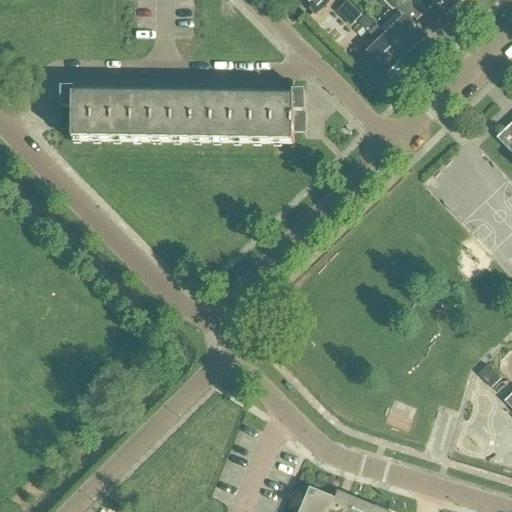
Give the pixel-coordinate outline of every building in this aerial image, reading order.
[(297,0),(316,19),(335,0),(297,0)] [(365,0),(353,0),(337,14),(352,31),(375,11),(365,0)] [(422,20),(404,3),(401,0),(388,0),(383,5),(393,15),(395,13),(398,16),(382,34),(381,34),(406,60),(424,43),(412,30),(422,20)] [(446,21),(466,1),(464,0),(407,0),(404,3),(422,20),(434,9),(446,21)] [(369,38),(378,30),(368,20),(359,28),(369,38)] [(388,77),(406,60),(381,34),(382,34),(378,30),(369,38),(379,48),(369,57),(388,77)] [(306,137),(306,99),(62,96),(61,134),(74,134),(74,146),(294,149),(295,137),(306,137)] [(511,130),(499,143),(511,156),(511,130)] [(492,391),(501,381),(488,368),(479,378),(492,391)] [(378,511),(350,500),(339,496),(336,502),(311,492),(302,511),(378,511)]
